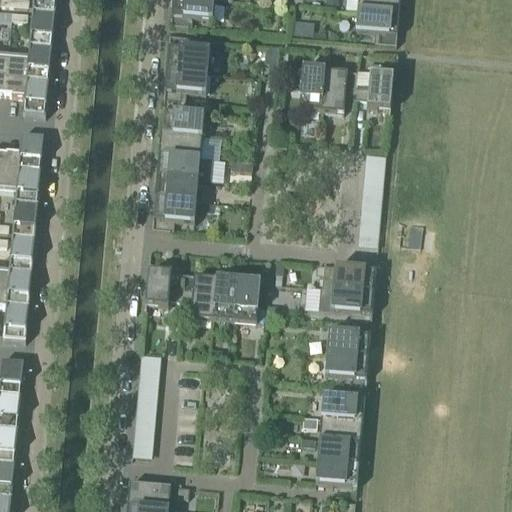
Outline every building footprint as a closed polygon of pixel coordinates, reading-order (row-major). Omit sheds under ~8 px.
[(33,0),(29,55),(51,57),(56,0),(33,0)] [(358,0),(357,17),(399,21),(400,0),(358,0)] [(214,4),(173,1),(170,33),(188,34),(189,24),(212,26),(214,4)] [(0,11),(14,12),(15,5),(1,4),(0,11)] [(15,5),(14,12),(28,13),(28,6),(15,5)] [(399,21),(357,17),(355,39),(378,41),(377,51),(396,53),(399,21)] [(12,19),(12,26),(27,28),(27,20),(12,19)] [(294,27),(293,41),(312,43),(314,29),(294,27)] [(169,43),(166,76),(208,79),(210,57),(186,55),(187,44),(169,43)] [(28,67),(26,89),(48,91),(51,57),(29,55),(28,67)] [(11,103),(24,104),(26,89),(28,67),(7,65),(4,101),(11,101),(11,103)] [(266,83),(276,84),(277,70),(267,69),(266,83)] [(299,116),(321,118),(324,76),(292,74),(291,92),(301,93),(299,116)] [(166,76),(163,108),(181,109),(182,99),(206,101),(208,79),(166,76)] [(346,96),(355,97),(356,79),(324,76),(321,118),(343,120),(346,96)] [(356,79),(355,97),(354,106),(367,107),(367,115),(377,116),(377,115),(389,116),(388,122),(389,122),(393,83),(356,79)] [(26,89),(24,104),(23,122),(45,124),(48,91),(26,89)] [(163,108),(160,138),(202,142),(204,121),(180,119),(181,109),(163,108)] [(160,138),(158,160),(200,164),(202,142),(160,138)] [(18,172),(41,174),(43,144),(21,142),(19,159),(18,172)] [(204,165),(218,166),(219,158),(205,157),(204,165)] [(0,195),(16,197),(18,172),(19,159),(6,158),(6,159),(0,158),(0,195)] [(369,158),(358,249),(377,251),(388,161),(369,158)] [(158,160),(156,182),(198,186),(200,164),(158,160)] [(16,197),(15,206),(38,208),(41,174),(18,172),(16,197)] [(156,182),(154,205),(196,208),(198,186),(156,182)] [(196,214),(196,208),(154,205),(151,237),(170,238),(171,228),(194,230),(196,214)] [(12,245),(9,279),(31,281),(38,208),(15,206),(12,245)] [(199,209),(198,218),(213,219),(213,211),(199,209)] [(422,230),(401,228),(398,251),(420,253),(422,230)] [(0,230),(0,237),(8,238),(8,231),(0,230)] [(334,273),(332,295),(374,299),(376,277),(334,273)] [(0,313),(5,314),(6,313),(9,280),(0,278),(0,313)] [(182,308),(183,299),(185,281),(148,278),(144,317),(146,318),(146,312),(158,313),(158,314),(168,315),(169,307),(182,308)] [(9,280),(6,313),(28,315),(31,281),(9,279),(9,280)] [(190,324),(212,326),(216,284),(185,281),(183,299),(192,300),(190,324)] [(212,326),(234,328),(238,286),(216,284),(212,326)] [(238,286),(234,328),(256,330),(260,288),(238,286)] [(354,320),(353,330),(371,331),(374,299),(332,295),(330,318),(354,320)] [(6,313),(5,314),(3,347),(25,349),(28,315),(6,313)] [(328,338),(326,360),(368,364),(371,331),(353,330),(352,340),(328,338)] [(155,462),(160,360),(140,359),(135,461),(155,462)] [(348,385),(347,394),(365,396),(368,364),(326,360),(324,382),(348,385)] [(0,400),(20,403),(23,369),(1,367),(0,375),(0,400)] [(323,402),(321,424),(362,428),(365,396),(347,394),(346,404),(323,402)] [(0,434),(17,436),(20,403),(0,400),(0,434)] [(321,424),(319,446),(360,450),(362,428),(321,424)] [(0,505),(11,506),(17,436),(0,434),(0,505)] [(319,446),(317,468),(358,472),(360,450),(319,446)] [(358,472),(317,468),(315,490),(356,494),(358,472)] [(129,489),(127,511),(134,511),(168,511),(171,493),(129,489)] [(189,495),(174,493),(173,503),(188,505),(189,495)]
